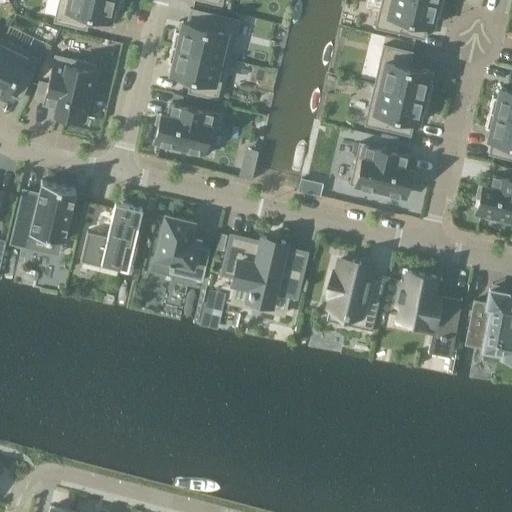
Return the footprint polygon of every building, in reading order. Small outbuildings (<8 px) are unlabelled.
[(59,0),(54,21),(86,30),(89,14),(100,17),(110,19),(112,9),(115,10),(118,10),(120,0),(59,0)] [(441,0),(381,0),(376,26),(424,38),(424,35),(427,24),(431,25),(433,15),(439,16),(443,0),(441,0)] [(175,29),(171,45),(220,57),(226,58),(226,59),(229,60),(239,19),(190,8),(187,20),(187,22),(183,21),(181,30),(181,31),(175,29)] [(1,44),(0,46),(0,92),(5,95),(7,92),(20,98),(33,72),(20,66),(27,50),(21,47),(4,39),(1,44)] [(384,44),(374,84),(429,97),(432,81),(429,80),(427,80),(429,70),(423,68),(409,65),(412,51),(384,44)] [(171,45),(168,61),(173,62),(171,72),(191,77),(188,91),(216,98),(226,59),(226,58),(220,57),(171,45)] [(55,54),(44,102),(58,105),(56,112),(83,119),(96,64),(55,54)] [(374,84),(365,124),(410,134),(413,120),(417,121),(419,111),(425,113),(429,97),(374,84)] [(492,95),(489,111),(511,116),(511,89),(501,87),(498,97),(492,95)] [(161,114),(155,141),(209,153),(219,113),(171,102),(169,114),(168,116),(161,114)] [(511,116),(489,111),(485,127),(491,128),(488,138),(492,139),(489,153),(511,158),(511,116)] [(360,142),(350,183),(374,189),(373,192),(386,195),(387,192),(404,196),(407,182),(411,169),(404,168),(407,154),(360,142)] [(243,163),(240,176),(251,178),(254,166),(243,163)] [(482,185),(476,212),(511,220),(511,177),(492,172),(489,187),(482,185)] [(14,227),(10,243),(26,246),(30,230),(64,238),(76,188),(42,180),(41,184),(34,212),(25,210),(19,208),(14,227)] [(81,256),(80,260),(81,261),(82,257),(119,265),(118,269),(131,272),(138,242),(134,241),(142,207),(122,203),(115,201),(114,207),(107,235),(87,230),(81,256)] [(158,245),(155,257),(158,257),(169,260),(169,264),(171,264),(169,272),(202,280),(210,248),(209,248),(208,248),(199,246),(197,245),(198,243),(199,238),(197,238),(190,236),(192,225),(193,221),(166,214),(163,226),(162,230),(159,241),(159,245),(158,245)] [(231,233),(222,273),(234,276),(233,282),(248,285),(247,290),(249,291),(248,297),(271,303),(274,291),(290,295),(296,296),(306,251),(284,246),(285,242),(262,236),(261,241),(231,233)] [(333,272),(328,293),(332,295),(329,308),(331,308),(342,311),(344,311),(341,322),(373,330),(373,326),(384,281),(374,279),(369,278),(372,266),(341,258),(337,273),(333,272)] [(401,280),(396,305),(400,306),(398,316),(410,318),(408,329),(410,329),(410,327),(432,331),(431,333),(440,335),(440,337),(445,338),(445,336),(454,338),(461,303),(438,299),(440,287),(434,286),(436,276),(407,270),(405,280),(401,280)] [(468,329),(468,330),(485,334),(482,347),(499,350),(502,351),(501,354),(511,356),(511,296),(505,295),(506,291),(505,291),(490,288),(487,302),(474,300),(468,329)]
